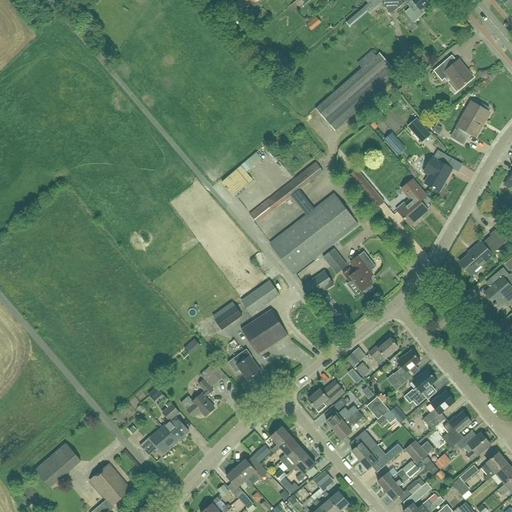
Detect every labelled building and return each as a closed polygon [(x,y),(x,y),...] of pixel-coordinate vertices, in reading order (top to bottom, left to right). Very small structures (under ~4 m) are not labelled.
[(238,0),(234,4),(239,11),(252,0),(256,0),(257,1),(257,0),(238,0)] [(381,2),(378,0),(373,0),(365,8),(369,13),(381,2)] [(378,0),(381,2),(383,5),(391,14),(403,4),(403,3),(404,3),(401,0),(378,0)] [(408,0),(410,1),(407,4),(410,8),(411,9),(407,13),(413,20),(422,13),(420,10),(421,10),(432,0),(408,0)] [(511,0),(501,0),(510,10),(511,7),(511,0)] [(278,63),(275,54),(270,56),(273,65),(278,63)] [(335,132),(398,76),(379,54),(315,109),(335,132)] [(460,89),(473,78),(458,61),(449,69),(443,63),(433,72),(442,82),(448,76),(460,89)] [(475,137),(482,126),(481,126),(483,121),(484,122),(489,113),(488,112),(489,110),(489,108),(482,104),(480,105),(479,106),(471,102),(451,137),(463,144),(469,134),(475,137)] [(430,135),(416,120),(407,128),(421,143),(430,135)] [(384,140),(392,149),(399,142),(392,133),(384,140)] [(437,151),(433,159),(432,158),(423,173),(429,176),(424,184),(439,192),(452,170),(447,167),(451,159),(437,151)] [(256,224),(322,172),(316,163),(249,215),(256,224)] [(222,183),(234,197),(253,181),(241,166),(222,183)] [(363,178),(356,184),(367,198),(375,192),(363,178)] [(404,203),(396,209),(408,224),(410,226),(417,220),(418,219),(421,216),(428,211),(425,207),(420,201),(425,196),(426,197),(426,196),(417,186),(412,180),(401,190),(406,195),(410,200),(405,204),(404,203)] [(294,275),(357,225),(334,195),(270,245),(294,275)] [(506,242),(495,230),(490,235),(491,236),(482,243),(481,242),(474,248),(475,250),(460,263),(473,278),(477,275),(474,271),(492,255),(491,255),(506,242)] [(323,258),(336,275),(347,266),(334,250),(323,258)] [(349,269),(343,274),(350,282),(353,280),(362,292),(363,291),(365,293),(372,287),(371,285),(372,284),(368,279),(373,275),(370,272),(376,267),(364,252),(350,262),(357,271),(353,274),(349,269)] [(484,293),(499,310),(506,304),(508,307),(511,302),(511,288),(505,280),(510,276),(503,268),(489,280),(493,285),(484,293)] [(313,299),(333,285),(324,272),(304,286),(313,299)] [(251,315),(279,296),(269,282),(242,302),(251,315)] [(235,306),(215,321),(221,330),(242,316),(235,306)] [(271,310),(241,330),(257,355),(288,336),(271,310)] [(394,358),(389,362),(386,358),(398,347),(391,339),(384,344),(382,342),(369,353),(374,360),(374,359),(382,368),(388,362),(392,366),(395,363),(393,361),(395,359),(394,358)] [(236,374),(241,370),(248,381),(260,372),(251,359),(253,358),(247,349),(228,362),(236,374)] [(389,382),(391,385),(396,390),(411,377),(411,376),(410,377),(406,373),(420,361),(411,351),(402,359),(401,358),(397,361),(402,367),(393,374),(395,376),(389,382)] [(353,354),(346,360),(353,367),(359,362),(353,354)] [(358,366),(364,374),(371,368),(365,361),(358,366)] [(207,369),(218,381),(225,375),(214,363),(207,369)] [(422,393),(437,380),(428,370),(418,378),(417,377),(412,381),(417,387),(413,390),(412,389),(404,396),(410,403),(413,400),(417,405),(426,397),(422,393)] [(369,387),(376,381),(373,377),(366,383),(369,387)] [(208,395),(213,390),(204,380),(199,385),(205,392),(203,394),(202,393),(193,402),(188,397),(181,403),(193,417),(200,411),(205,417),(215,408),(204,397),(207,394),(208,395)] [(331,404),(344,393),(335,381),(322,391),(321,389),(308,400),(318,412),(325,406),(323,403),(327,400),(331,404)] [(154,396),(163,392),(160,386),(151,389),(154,396)] [(445,418),(441,414),(455,402),(446,392),(436,400),(435,399),(430,404),(435,410),(423,420),(431,430),(445,418)] [(388,411),(381,403),(377,398),(366,407),(378,420),(383,416),(388,411)] [(342,399),(334,406),(338,411),(347,404),(342,399)] [(170,438),(175,444),(176,443),(174,442),(177,440),(178,441),(179,440),(180,441),(181,441),(186,437),(186,436),(185,435),(189,431),(175,416),(179,412),(170,402),(166,405),(168,408),(163,413),(169,420),(168,421),(169,422),(162,428),(171,437),(170,438)] [(336,412),(326,420),(334,430),(357,411),(353,406),(348,411),(345,408),(338,414),(336,412)] [(181,413),(186,422),(190,420),(184,411),(181,413)] [(357,411),(334,430),(342,439),(352,431),(358,425),(356,423),(362,417),(357,411)] [(388,411),(383,416),(388,422),(390,424),(395,419),(388,411)] [(448,433),(443,438),(451,448),(464,437),(460,432),(472,422),(463,412),(454,420),(453,419),(449,422),(443,427),(448,433)] [(133,426),(128,430),(132,434),(137,430),(133,426)] [(279,447),(291,436),(282,427),(270,437),(277,445),(271,450),(274,453),(280,448),(279,447)] [(171,437),(162,428),(150,438),(150,437),(140,446),(149,456),(158,448),(164,454),(175,444),(170,438),(171,437)] [(364,430),(351,442),(356,447),(351,451),(360,460),(377,445),(375,446),(368,438),(370,436),(364,430)] [(467,434),(456,444),(462,450),(464,448),(468,454),(467,455),(471,460),(477,455),(478,456),(491,445),(481,433),(477,436),(472,440),(467,434)] [(287,456),(299,446),(291,436),(279,447),(280,448),(285,454),(279,459),(282,463),(288,458),(287,456)] [(415,441),(404,450),(416,464),(427,455),(415,441)] [(66,444),(36,470),(50,487),(81,461),(66,444)] [(260,462),(271,452),(265,445),(254,455),(260,462)] [(377,445),(360,460),(368,470),(372,466),(378,461),(382,458),(387,464),(403,450),(398,445),(386,455),(377,445)] [(295,466),(307,455),(299,446),(287,456),(288,458),(294,464),(288,469),(291,473),(297,467),(295,466)] [(434,458),(439,468),(452,461),(446,451),(434,458)] [(496,474),(507,464),(498,453),(481,468),(487,475),(484,478),(487,481),(496,474)] [(295,466),(297,467),(302,473),(296,479),(299,482),(306,476),(305,475),(316,465),(307,455),(295,466)] [(246,480),(248,478),(253,484),(267,473),(256,461),(251,466),(245,459),(236,468),(246,480)] [(106,500),(112,506),(131,490),(109,464),(90,480),(106,500)] [(511,478),(511,469),(507,464),(496,474),(505,484),(511,478)] [(464,483),(479,471),(474,465),(460,477),(464,483)] [(405,483),(412,477),(419,472),(415,467),(406,475),(406,474),(385,491),(393,501),(403,492),(400,488),(405,483)] [(250,487),(253,484),(248,478),(246,480),(236,468),(226,476),(237,488),(244,481),(250,487)] [(377,482),(385,491),(406,474),(402,470),(395,476),(392,478),(387,473),(377,482)] [(325,472),(314,481),(320,487),(330,478),(325,472)] [(510,489),(511,492),(511,478),(505,484),(499,489),(503,495),(510,489)] [(421,487),(416,482),(407,490),(412,495),(421,487)] [(223,485),(217,490),(223,498),(229,493),(223,485)] [(421,488),(412,496),(417,501),(426,494),(421,488)] [(331,498),(326,492),(322,495),(327,501),(329,499),(339,511),(349,504),(339,491),(331,498)] [(248,510),(248,509),(254,505),(243,493),(237,498),(248,510)] [(422,505),(425,509),(438,498),(435,494),(422,505)] [(202,511),(219,511),(214,505),(220,500),(217,497),(211,502),(212,504),(202,511)] [(425,509),(422,511),(431,511),(432,511),(444,501),(440,497),(438,498),(425,509)] [(327,501),(321,506),(317,500),(313,503),(318,509),(319,508),(323,511),(339,511),(329,499),(327,501)] [(112,506),(106,500),(95,509),(97,511),(109,511),(114,508),(112,506)] [(403,511),(420,511),(413,503),(403,511)]
